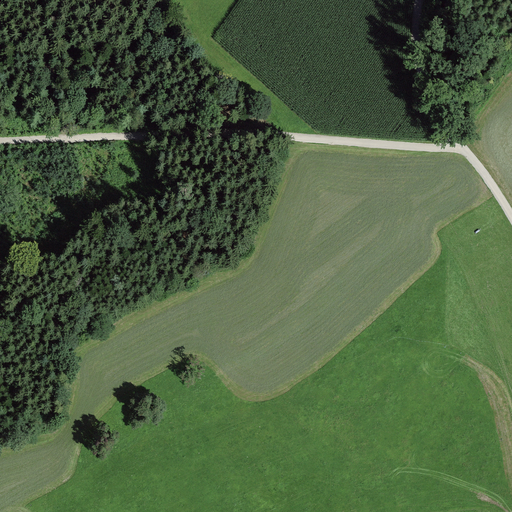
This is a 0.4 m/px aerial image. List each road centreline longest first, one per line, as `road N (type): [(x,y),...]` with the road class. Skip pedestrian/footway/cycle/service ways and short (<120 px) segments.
road 1 (track): [(472,156),(290,139),(0,141)]
road 2 (track): [(472,156),(420,74),(420,0)]
